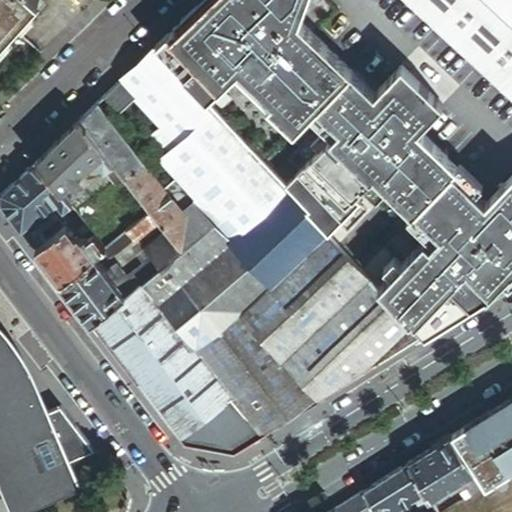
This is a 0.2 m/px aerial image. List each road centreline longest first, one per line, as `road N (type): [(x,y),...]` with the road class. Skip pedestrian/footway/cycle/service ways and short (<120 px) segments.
road 1 (tertiary): [(511,340),(241,511)]
road 2 (tertiary): [(0,261),(187,511)]
road 3 (residential): [(145,0),(0,141)]
